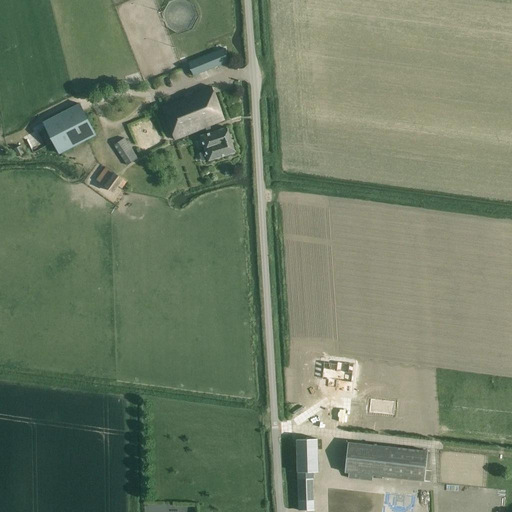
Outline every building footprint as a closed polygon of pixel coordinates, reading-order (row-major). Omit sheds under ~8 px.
[(225,49),(201,59),(205,70),(225,63),(226,62),(225,49)] [(175,140),(207,127),(208,134),(200,136),(205,151),(199,153),(202,161),(208,160),(208,161),(234,152),(226,128),(211,133),(210,126),(225,120),(212,87),(193,94),(192,91),(183,94),(185,98),(162,106),(175,140)] [(80,103),(44,122),(60,153),(96,134),(80,103)] [(138,158),(125,139),(114,145),(127,165),(138,158)] [(96,180),(105,187),(114,193),(119,187),(122,189),(127,181),(123,179),(115,173),(114,173),(106,166),(96,180)] [(336,359),(333,375),(339,376),(337,383),(346,386),(348,378),(353,380),(361,381),(365,363),(349,360),(349,362),(336,359)] [(297,439),(299,508),(299,510),(315,510),(313,472),(319,472),(318,439),(297,439)] [(345,472),(425,481),(430,482),(431,471),(429,470),(431,454),(428,454),(428,451),(348,442),(345,472)]
